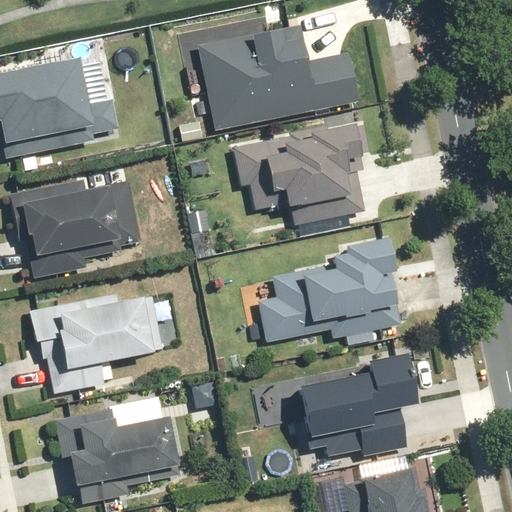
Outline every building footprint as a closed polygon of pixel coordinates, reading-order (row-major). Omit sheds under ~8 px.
[(353,105),(345,56),(305,63),(300,30),(197,48),(210,129),(353,105)] [(80,107),(69,61),(66,46),(40,52),(43,67),(0,75),(0,162),(90,143),(88,135),(113,129),(107,101),(80,107)] [(353,162),(366,160),(359,122),(231,147),(246,222),(285,214),(287,226),(363,211),(353,162)] [(82,189),(80,180),(12,193),(28,281),(85,270),(82,257),(118,250),(117,245),(135,242),(125,182),(82,189)] [(323,254),(327,274),(304,278),(304,273),(271,279),(275,299),(255,303),(262,344),(328,332),(329,341),(397,329),(382,244),(323,254)] [(114,307),(112,297),(26,314),(32,345),(41,343),(52,399),(103,389),(98,365),(177,350),(167,297),(114,307)] [(292,391),(305,470),(360,461),(359,453),(400,447),(394,409),(411,406),(403,360),(360,367),(362,379),(292,391)] [(104,400),(106,408),(52,420),(56,436),(69,433),(73,453),(61,456),(69,490),(76,489),(79,504),(174,481),(155,398),(152,388),(104,400)] [(426,511),(422,491),(412,493),(409,474),(356,483),(361,511),(426,511)]
